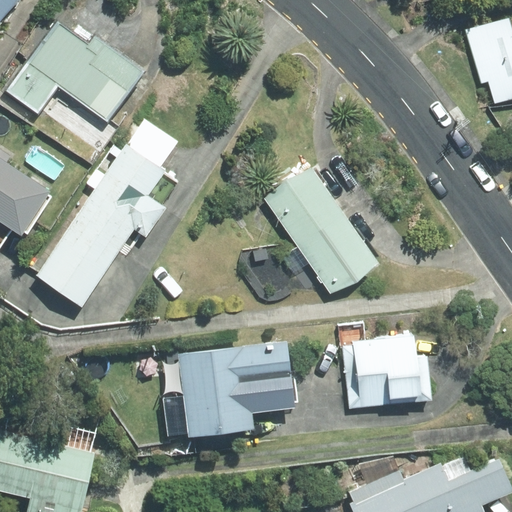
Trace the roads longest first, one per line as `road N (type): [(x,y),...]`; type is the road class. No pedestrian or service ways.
road 1 (unknown): [(0,318),(54,341),(511,288)]
road 2 (tertiary): [(308,0),(381,76),(511,260)]
